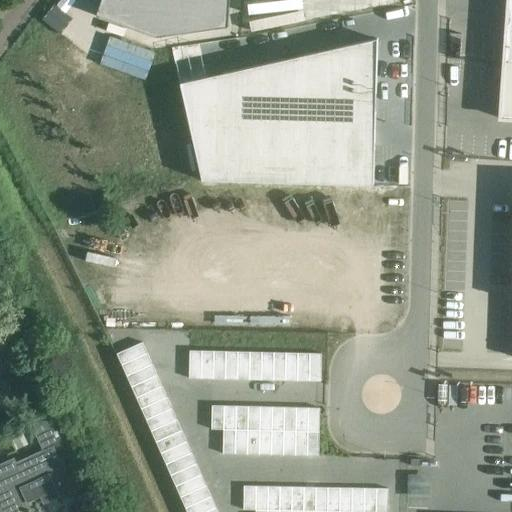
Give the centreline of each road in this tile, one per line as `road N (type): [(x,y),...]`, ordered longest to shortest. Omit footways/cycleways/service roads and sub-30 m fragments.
road 1 (unclassified): [(414,352),(426,0)]
road 2 (unclassified): [(414,352),(376,351),(348,374),(355,424),(370,435),(397,435),(412,410),(414,360)]
